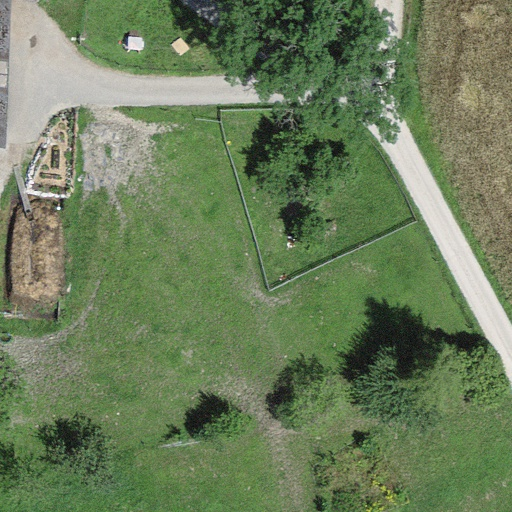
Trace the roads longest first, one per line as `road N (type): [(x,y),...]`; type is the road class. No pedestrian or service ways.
road 1 (track): [(511,366),(382,101),(385,0)]
road 2 (track): [(44,83),(304,82),(382,101)]
road 3 (track): [(202,0),(304,82)]
